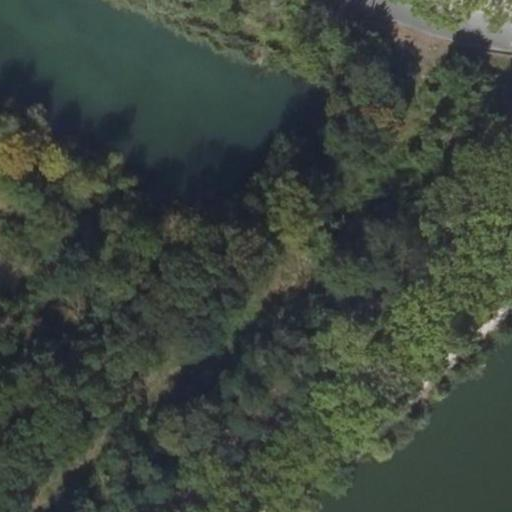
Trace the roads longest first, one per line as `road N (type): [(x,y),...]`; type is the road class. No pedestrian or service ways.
road 1 (residential): [(511,209),(188,511)]
road 2 (residential): [(360,0),(429,37),(511,46)]
